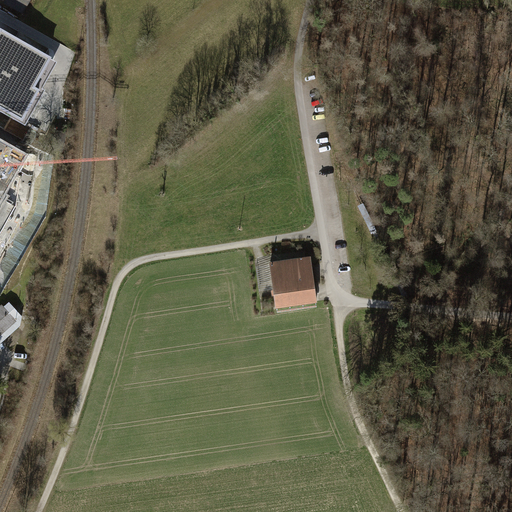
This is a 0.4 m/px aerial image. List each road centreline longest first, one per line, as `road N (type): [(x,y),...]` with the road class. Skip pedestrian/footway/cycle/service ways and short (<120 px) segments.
road 1 (unclassified): [(511,316),(338,298),(302,47),(313,0)]
road 2 (track): [(40,511),(123,272),(155,253),(328,232)]
road 3 (track): [(399,511),(363,421),(338,298)]
